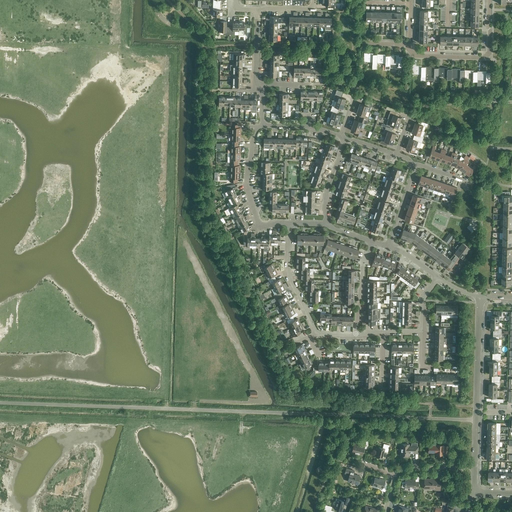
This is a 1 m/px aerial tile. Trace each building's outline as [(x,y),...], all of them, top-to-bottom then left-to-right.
[(220,10),(220,5),(213,5),(212,16),(222,16),(223,10),(220,10)] [(229,35),(229,27),(226,27),(226,21),(220,21),(220,32),(223,32),(223,34),(229,35)] [(238,31),(238,22),(233,21),(232,27),(229,27),(229,35),(234,35),(234,31),(238,31)] [(238,22),(238,31),(241,31),(241,33),(242,33),(249,34),(249,27),(247,27),(244,27),(244,22),(238,22)] [(376,69),(376,62),(377,54),(372,54),(372,53),(363,53),(363,61),(372,62),(371,69),(376,69)] [(389,64),(390,56),(385,56),(385,54),(377,54),(376,62),(384,63),(384,69),(389,69),(389,64)] [(390,55),(390,56),(389,64),(398,64),(397,67),(402,67),(403,57),(398,57),(398,55),(390,55)] [(425,81),(425,66),(425,67),(421,67),(421,65),(416,65),(416,59),(412,59),(412,65),(412,74),(420,74),(420,76),(420,81),(425,81)] [(438,78),(438,76),(438,67),(438,68),(434,68),(434,67),(425,66),(425,81),(425,80),(433,80),(433,82),(438,82),(438,78)] [(451,77),(451,69),(447,69),(447,68),(438,67),(438,76),(446,77),(446,79),(451,79),(451,77)] [(464,80),(464,79),(464,70),(460,70),(460,69),(451,69),(451,77),(459,78),(459,80),(464,80)] [(477,82),(477,80),(477,71),(477,72),(473,71),(473,70),(464,70),(464,79),(472,79),(472,82),(477,82)] [(477,71),(477,80),(485,80),(485,83),(490,83),(490,73),(485,73),(486,71),(477,71)] [(336,101),(344,104),(346,99),(341,97),(342,94),(335,92),(334,97),(337,98),(336,101)] [(342,109),(344,104),(336,101),(334,106),(332,106),(331,109),(338,111),(338,108),(342,109)] [(358,108),(366,111),(367,108),(370,109),(372,104),(365,102),(364,105),(359,103),(358,108)] [(369,112),(366,111),(358,108),(356,114),(361,115),(360,118),(366,120),(367,118),(367,117),(369,112)] [(337,114),(338,111),(331,109),(330,112),(328,117),(330,117),(338,120),(340,115),(337,114)] [(391,120),(399,123),(401,117),(397,116),(398,113),(390,110),(389,113),(390,114),(389,116),(392,117),(391,120)] [(337,125),(338,120),(330,117),(328,117),(327,122),(326,125),(332,127),(333,124),(337,125)] [(365,123),(366,120),(360,118),(359,121),(354,119),(352,125),(361,127),(362,122),(365,123)] [(397,128),(399,123),(391,120),(389,125),(386,124),(386,125),(381,123),(381,125),(385,127),(392,129),(393,126),(397,128)] [(413,127),(421,130),(423,125),(427,127),(428,124),(420,121),(419,124),(415,122),(413,127)] [(231,134),(240,134),(240,128),(238,128),(238,125),(231,124),(231,134)] [(360,131),(361,127),(352,125),(350,130),(355,132),(354,134),(361,137),(363,132),(360,131)] [(391,132),(392,129),(385,127),(384,130),(387,131),(386,136),(394,139),(396,133),(391,132)] [(424,131),(421,130),(413,127),(411,133),(416,134),(415,137),(423,140),(424,137),(423,136),(424,131)] [(240,141),(240,134),(231,134),(231,143),(237,144),(238,141),(240,141)] [(392,144),(394,139),(386,136),(384,141),(381,140),(380,143),(386,145),(387,143),(392,144)] [(422,142),(423,140),(415,137),(414,140),(409,138),(408,143),(416,146),(419,147),(421,142),(422,142)] [(237,147),(237,144),(231,143),(231,153),(240,153),(240,147),(237,147)] [(324,148),(333,151),(335,146),(326,143),(324,148)] [(415,149),(416,146),(408,143),(406,149),(410,150),(409,153),(416,155),(418,150),(415,149)] [(434,159),(437,151),(434,150),(435,147),(433,146),(429,157),(434,159)] [(331,157),(333,151),(324,148),(322,153),(331,157)] [(440,161),(443,150),(441,149),(440,152),(437,151),(434,159),(440,161)] [(358,165),(361,156),(358,155),(360,151),(358,150),(357,153),(356,155),(353,164),(358,165)] [(450,164),(454,153),(452,152),(450,156),(447,155),(445,162),(450,164)] [(240,159),(240,153),(231,153),(230,162),(237,163),(237,159),(240,159)] [(330,162),(331,157),(322,153),(320,159),(330,162)] [(353,164),(356,155),(351,153),(348,162),(353,164)] [(455,166),(459,159),(455,158),(457,154),(454,153),(450,164),(455,166)] [(364,167),(367,158),(361,156),(358,165),(364,167)] [(369,169),(372,160),(367,158),(364,167),(369,169)] [(459,169),(466,159),(464,158),(462,161),(459,159),(455,166),(459,169)] [(328,167),(330,162),(320,159),(319,164),(325,166),(328,167)] [(464,172),(469,166),(466,164),(468,161),(466,159),(459,169),(464,172)] [(372,160),(369,169),(374,171),(377,162),(372,160)] [(237,165),(237,163),(230,162),(230,172),(239,172),(239,165),(237,165)] [(319,164),(316,163),(314,168),(323,171),(325,166),(319,164)] [(469,166),(464,172),(469,176),(476,166),(477,164),(475,163),(474,165),(471,168),(469,166)] [(390,172),(400,175),(401,170),(392,167),(390,172)] [(325,172),(323,171),(314,168),(313,173),(322,176),(323,173),(327,175),(328,173),(325,172),(325,171),(325,172)] [(239,178),(239,172),(230,172),(230,181),(237,181),(237,178),(239,178)] [(322,176),(313,173),(310,172),(308,177),(311,178),(320,181),(321,182),(324,183),(325,181),(321,179),(322,176)] [(398,181),(400,175),(390,172),(389,177),(389,178),(395,180),(398,181)] [(340,178),(349,181),(350,176),(341,173),(340,178)] [(423,185),(426,177),(421,175),(418,184),(423,185)] [(389,178),(389,177),(386,177),(385,182),(394,185),(395,180),(389,178)] [(428,187),(431,179),(426,177),(423,185),(428,187)] [(318,187),(320,181),(311,178),(309,184),(318,187)] [(347,187),(349,181),(340,178),(338,183),(347,187)] [(433,189),(436,180),(431,179),(428,187),(433,189)] [(438,191),(441,182),(436,180),(433,189),(438,191)] [(392,190),(394,185),(385,182),(383,187),(392,190)] [(443,192),(446,184),(441,182),(438,191),(443,192)] [(345,192),(347,187),(338,183),(336,189),(345,192)] [(449,194),(451,186),(446,184),(443,192),(449,194)] [(224,198),(227,197),(235,192),(233,189),(238,187),(237,185),(234,187),(233,185),(230,187),(230,186),(226,188),(227,191),(224,192),(222,193),(224,198)] [(451,186),(449,194),(454,196),(457,187),(451,186)] [(390,195),(392,190),(383,187),(381,192),(390,195)] [(344,197),(345,192),(336,189),(334,194),(344,197)] [(228,202),(242,195),(241,193),(237,196),(235,192),(227,197),(229,201),(227,201),(228,202)] [(388,200),(390,195),(381,192),(379,197),(388,200)] [(227,203),(227,204),(230,207),(237,204),(240,202),(239,199),(244,196),(243,194),(242,195),(228,202),(227,203)] [(283,205),(283,203),(277,203),(277,194),(276,194),(276,197),(276,203),(275,203),(275,202),(269,202),(269,206),(270,206),(270,205),(271,204),(275,204),(282,204),(283,205)] [(411,199),(419,202),(421,197),(413,194),(411,199)] [(377,204),(386,207),(388,202),(379,199),(377,204)] [(418,207),(419,202),(411,199),(409,204),(418,207)] [(350,215),(351,214),(345,212),(347,203),(346,203),(345,205),(344,211),(343,211),(343,210),(337,208),(336,213),(337,213),(337,212),(339,211),(343,213),(349,215),(350,215)] [(239,207),(237,204),(229,208),(231,212),(229,213),(230,214),(244,206),(243,205),(239,207)] [(384,212),(386,207),(377,204),(375,209),(384,212)] [(416,212),(418,207),(409,204),(407,210),(416,212)] [(234,218),(242,213),(240,210),(245,208),(244,206),(230,214),(231,213),(234,218)] [(314,210),(314,207),(305,206),(305,212),(309,212),(309,215),(318,215),(318,212),(319,212),(319,210),(314,210)] [(383,217),(384,212),(375,209),(374,214),(383,217)] [(414,218),(416,212),(407,210),(406,215),(414,218)] [(235,223),(249,216),(248,214),(244,216),(242,213),(234,218),(236,221),(234,222),(235,223)] [(347,221),(349,215),(343,213),(341,219),(347,221)] [(349,215),(347,221),(353,223),(356,215),(351,214),(350,215),(349,215)] [(381,222),(383,217),(374,214),(372,220),(374,220),(381,222)] [(412,223),(414,218),(406,215),(404,220),(412,223)] [(239,227),(247,223),(245,220),(250,217),(249,216),(235,223),(235,224),(236,223),(239,227)] [(384,223),(381,222),(374,220),(373,225),(382,228),(384,223)] [(247,223),(239,227),(241,231),(239,232),(240,233),(241,232),(254,225),(253,224),(249,226),(247,223)] [(380,233),(382,228),(373,225),(371,232),(368,231),(368,233),(377,236),(378,233),(380,233)] [(406,240),(410,229),(409,229),(410,226),(408,225),(407,228),(408,228),(407,231),(403,229),(400,238),(406,240)] [(411,242),(415,233),(411,232),(411,229),(410,229),(406,240),(411,242)] [(252,247),(253,233),(251,233),(251,238),(247,238),(247,237),(243,237),(243,245),(247,245),(247,247),(252,247)] [(415,245),(423,235),(421,234),(419,236),(415,233),(411,242),(415,245)] [(420,249),(426,241),(423,239),(424,236),(423,235),(415,245),(420,249)] [(331,250),(334,242),(327,239),(325,245),(324,248),(331,250)] [(337,252),(340,242),(338,241),(337,243),(334,242),(331,250),(337,252)] [(425,253),(433,243),(431,242),(430,244),(426,241),(420,249),(425,253)] [(343,254),(346,246),(343,244),(343,243),(340,242),(337,252),(343,254)] [(456,246),(466,253),(470,248),(462,242),(459,246),(457,244),(456,246)] [(430,256),(436,249),(433,246),(434,244),(433,243),(425,253),(430,256)] [(349,256),(353,246),(350,245),(350,247),(346,246),(343,254),(349,256)] [(353,246),(349,256),(356,258),(359,250),(355,249),(356,247),(353,246)] [(462,258),(466,253),(456,246),(455,247),(457,249),(454,252),(462,258)] [(435,260),(443,250),(441,249),(440,251),(436,249),(430,256),(435,260)] [(441,264),(447,257),(443,253),(444,251),(443,250),(435,260),(441,264)] [(377,267),(378,264),(381,255),(375,254),(371,265),(377,267)] [(451,260),(455,255),(453,254),(450,259),(447,257),(441,264),(445,267),(446,268),(451,260)] [(383,266),(386,257),(381,255),(378,264),(383,266)] [(446,268),(445,267),(445,268),(448,271),(450,268),(452,270),(461,259),(455,255),(451,260),(446,268)] [(391,259),(388,267),(393,269),(396,261),(391,259)] [(266,273),(274,268),(272,264),(269,265),(267,262),(261,266),(262,268),(264,268),(266,273)] [(401,275),(406,268),(398,262),(395,269),(397,270),(396,272),(401,275)] [(269,281),(275,278),(274,275),(277,274),(274,268),(266,273),(269,278),(267,278),(269,281)] [(405,279),(410,271),(406,268),(401,275),(398,278),(403,281),(405,279)] [(407,285),(415,274),(410,271),(405,279),(409,282),(407,284),(407,285)] [(415,274),(407,285),(412,288),(413,286),(415,288),(419,283),(417,281),(419,278),(415,274)] [(274,288),(282,284),(280,279),(276,281),(275,278),(269,281),(270,284),(272,283),(274,288)] [(293,292),(289,281),(285,283),(289,294),(293,292)] [(275,297),(281,294),(280,291),(285,289),(282,284),(274,288),(271,289),(274,294),(273,295),(275,297)] [(280,304),(285,302),(288,300),(286,295),(282,297),(281,294),(275,297),(272,299),(273,302),(276,300),(278,299),(280,304)] [(284,312),(292,308),(290,303),(286,305),(285,302),(280,304),(279,305),(280,308),(279,308),(282,313),(284,312)] [(287,320),(293,317),(291,315),(295,313),(292,308),(284,312),(287,317),(285,318),(287,320)] [(491,322),(499,322),(500,316),(502,316),(502,311),(494,311),(494,315),(491,315),(491,322)] [(292,327),(300,323),(297,318),(294,320),(293,317),(287,320),(288,323),(289,323),(292,327)] [(411,323),(411,318),(401,317),(401,319),(399,318),(398,323),(401,323),(401,326),(408,326),(408,323),(411,323)] [(499,328),(499,322),(491,322),(491,328),(493,328),(493,333),(501,334),(501,328),(499,328)] [(300,323),(292,327),(289,329),(292,334),(293,333),(294,336),(301,333),(299,330),(303,329),(300,323)] [(501,337),(501,334),(493,333),(493,338),(491,338),(490,345),(499,345),(499,338),(499,337),(501,337)] [(297,353),(304,349),(302,344),(294,348),(297,353)] [(499,351),(499,345),(490,345),(490,351),(493,351),(493,353),(493,356),(501,356),(501,353),(498,353),(498,351),(499,351)] [(299,358),(307,354),(304,349),(297,353),(298,355),(295,356),(296,359),(299,358)] [(302,363),(309,359),(307,354),(299,358),(302,363)] [(500,360),(501,356),(493,356),(493,359),(492,361),(490,361),(490,367),(500,368),(500,365),(498,365),(498,361),(498,359),(500,360)] [(307,366),(312,364),(309,359),(302,363),(299,364),(302,370),(307,367),(307,366)] [(323,370),(323,362),(318,362),(318,367),(315,367),(315,370),(323,370)] [(500,370),(500,368),(490,367),(490,374),(492,374),(492,379),(500,379),(500,376),(498,376),(498,374),(498,370),(500,370)] [(500,382),(500,379),(492,379),(492,382),(492,384),(489,384),(489,390),(497,390),(498,384),(500,384),(500,382)] [(499,390),(497,390),(489,390),(489,397),(491,397),(491,402),(503,402),(503,399),(497,398),(497,397),(499,397),(499,390)] [(364,447),(368,448),(371,436),(367,435),(365,441),(364,447),(359,445),(359,444),(358,442),(357,442),(355,443),(355,444),(353,444),(351,452),(362,455),(364,447)] [(443,445),(436,445),(436,439),(433,438),(433,445),(428,445),(428,453),(435,453),(435,455),(443,455),(447,455),(447,446),(443,446),(443,445)] [(418,447),(417,447),(417,442),(411,442),(411,446),(408,446),(409,444),(401,444),(401,448),(400,448),(400,456),(408,456),(408,452),(411,452),(411,453),(417,453),(418,447)] [(384,451),(387,452),(389,445),(384,444),(382,448),(378,447),(375,457),(382,458),(384,451)] [(347,481),(357,484),(360,476),(353,474),(354,471),(346,468),(344,473),(349,474),(347,481)] [(382,479),(381,479),(375,477),(372,485),(382,488),(381,490),(385,491),(387,484),(384,483),(385,480),(382,479)] [(414,488),(418,488),(418,481),(415,481),(415,480),(405,479),(405,482),(402,482),(402,487),(405,487),(414,487),(414,488)] [(436,490),(440,490),(440,481),(436,480),(436,479),(424,479),(424,489),(427,489),(427,487),(436,488),(436,490)] [(344,503),(347,504),(349,498),(343,496),(342,500),(336,499),(334,503),(336,503),(334,509),(342,511),(344,503)] [(408,508),(406,507),(406,505),(399,503),(398,505),(397,509),(398,509),(396,511),(405,511),(407,511),(408,508)]
